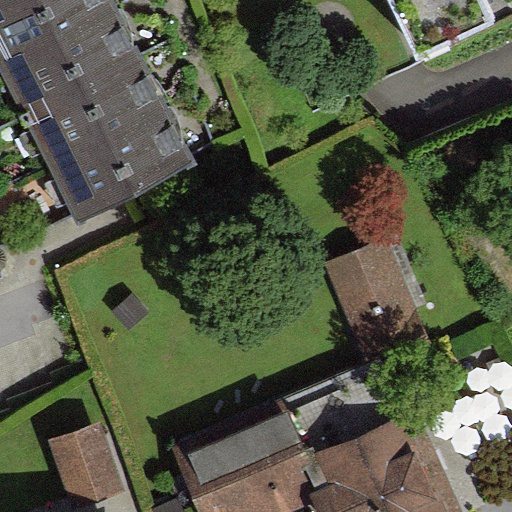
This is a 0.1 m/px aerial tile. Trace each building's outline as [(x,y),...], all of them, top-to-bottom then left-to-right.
[(0,0),(0,58),(1,61),(119,2),(117,0),(0,0)] [(395,0),(418,46),(496,8),(492,0),(395,0)] [(1,61),(26,111),(144,52),(119,2),(1,61)] [(26,111),(51,160),(169,101),(144,52),(26,111)] [(51,160),(76,210),(194,151),(169,101),(51,160)] [(426,332),(385,236),(326,261),(366,357),(426,332)] [(453,511),(410,410),(311,451),(290,401),(178,447),(205,511),(284,511),(321,497),(327,511),(453,511)] [(101,420),(52,438),(77,506),(126,488),(101,420)]
